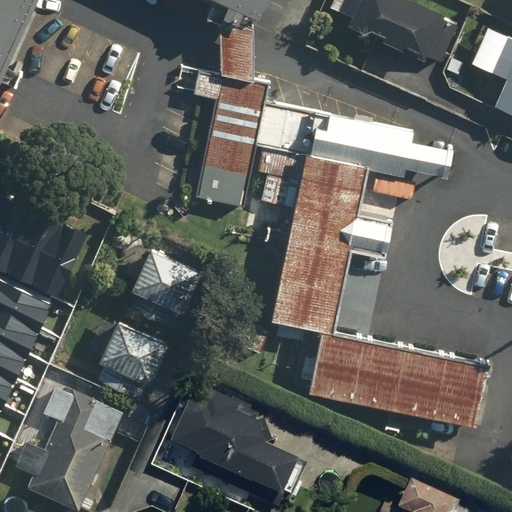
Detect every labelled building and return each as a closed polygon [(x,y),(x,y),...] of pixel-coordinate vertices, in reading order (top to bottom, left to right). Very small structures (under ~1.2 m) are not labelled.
[(209,13),(253,31),(266,0),(0,0),(0,76),(34,0),(210,0),(214,2),(209,13)] [(457,19),(414,0),(334,0),(333,6),(353,14),(347,27),(425,61),(427,55),(440,60),(457,19)] [(254,82),(253,31),(209,13),(206,20),(220,26),(222,76),(254,82)] [(511,36),(506,34),(497,57),(511,63),(495,104),(511,110),(511,36)] [(254,82),(222,76),(197,71),(193,93),(217,97),(198,196),(242,204),(249,167),(269,171),(263,203),(293,209),(272,318),(280,320),(278,332),(301,336),(303,326),(319,329),(314,357),(307,355),(303,378),(311,380),(309,392),(476,423),(488,361),(338,333),(353,252),(384,258),(399,180),(421,184),(423,172),(447,177),(453,148),(411,140),(413,130),(267,102),(270,85),(254,82)] [(0,197),(0,271),(68,304),(97,243),(0,197)] [(152,249),(125,314),(141,321),(143,316),(175,329),(200,270),(152,249)] [(0,415),(51,306),(0,281),(0,415)] [(104,356),(101,363),(95,377),(131,394),(138,379),(152,385),(171,342),(107,313),(91,350),(104,356)] [(251,323),(241,346),(262,355),(271,332),(251,323)] [(174,444),(282,498),(300,463),(266,445),(277,422),(191,378),(171,418),(183,425),(174,444)] [(80,511),(123,411),(58,383),(46,413),(60,419),(49,444),(30,436),(17,464),(33,471),(26,488),(80,511)] [(402,511),(456,511),(461,503),(413,482),(401,511),(402,511)] [(61,511),(42,502),(36,511),(61,511)]
